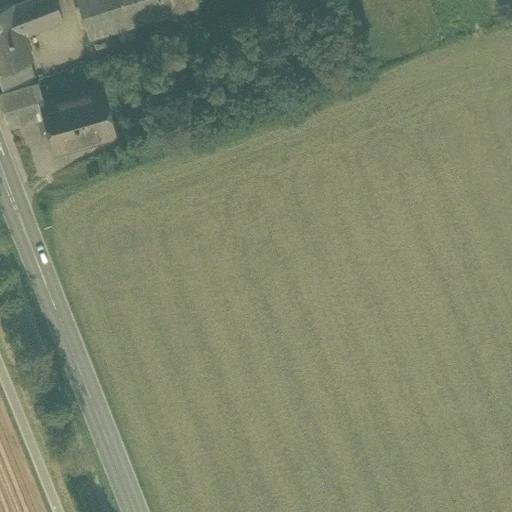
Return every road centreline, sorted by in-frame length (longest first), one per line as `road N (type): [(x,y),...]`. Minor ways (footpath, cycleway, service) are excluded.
road 1 (secondary): [(134,511),(0,172)]
road 2 (track): [(56,511),(0,371)]
